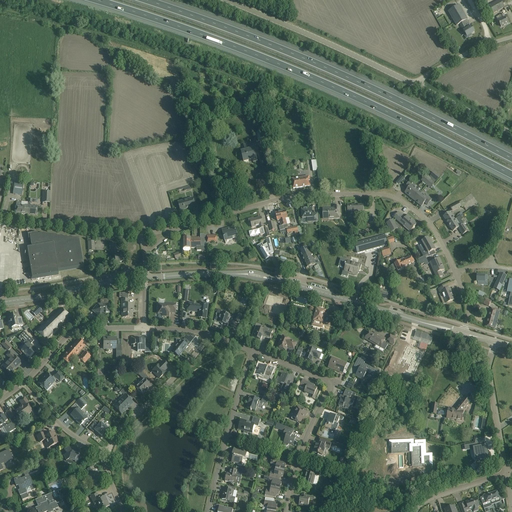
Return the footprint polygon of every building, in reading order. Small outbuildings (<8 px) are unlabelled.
[(504,8),(500,1),(489,7),(493,14),(504,8)] [(459,6),(448,12),(456,26),(460,24),(462,28),(464,31),(465,34),(464,35),(465,37),(466,39),(470,37),(469,36),(474,32),(471,27),(467,20),(459,6)] [(505,18),(503,14),(500,16),(502,20),(498,21),(501,27),(508,24),(505,18)] [(259,154),(258,150),(256,142),(243,145),(245,151),(241,152),(243,162),(244,162),(243,161),(252,159),(253,163),(258,162),(256,155),(259,154)] [(426,185),(431,178),(426,174),(421,181),(426,185)] [(292,180),(292,184),(293,189),(310,186),(309,177),(292,180)] [(436,182),(431,178),(426,185),(430,189),(436,182)] [(420,192),(422,190),(420,188),(419,188),(417,190),(414,188),(416,186),(410,181),(406,187),(407,186),(409,188),(405,193),(413,200),(420,192)] [(15,182),(13,194),(22,195),(24,183),(15,182)] [(420,192),(413,200),(421,207),(425,202),(428,204),(427,205),(432,199),(427,195),(425,197),(420,192)] [(28,205),(27,214),(37,215),(37,205),(30,205),(30,203),(32,202),(32,198),(28,198),(28,205)] [(178,202),(179,206),(181,211),(196,207),(193,198),(178,202)] [(461,208),(465,206),(462,201),(459,202),(450,207),(452,211),(461,207),(461,208)] [(16,214),(27,214),(28,205),(25,205),(25,206),(21,205),(21,202),(16,202),(16,214)] [(347,205),(348,210),(348,211),(357,211),(357,213),(363,213),(363,205),(347,205)] [(323,209),(323,214),(323,217),(328,217),(328,219),(340,218),(339,206),(334,206),(334,209),(323,209)] [(307,218),(307,222),(318,222),(318,214),(314,214),(314,215),(312,215),(312,209),(307,209),(307,208),(302,208),(302,219),(307,218)] [(284,226),(280,212),(275,213),(277,221),(279,220),(280,226),(279,226),(281,234),(286,233),(285,229),(284,226)] [(405,218),(402,215),(399,213),(394,218),(404,226),(405,225),(411,230),(417,224),(408,216),(405,218)] [(454,220),(450,213),(443,217),(448,224),(454,220)] [(454,220),(448,224),(453,231),(458,228),(462,235),(467,232),(468,231),(461,220),(463,219),(461,217),(460,216),(458,218),(454,220)] [(267,227),(264,228),(261,218),(254,219),(254,218),(248,220),(249,224),(251,224),(252,228),(258,226),(259,229),(263,228),(266,238),(269,237),(267,227)] [(386,223),(391,232),(398,228),(393,219),(386,223)] [(235,227),(222,230),(225,241),(232,239),(232,238),(237,236),(235,227)] [(30,248),(26,248),(27,255),(31,276),(31,280),(36,279),(58,276),(58,271),(84,267),(79,238),(42,234),(37,234),(35,233),(28,234),(27,235),(28,239),(29,239),(30,248)] [(184,247),(183,249),(183,251),(184,252),(189,252),(190,250),(190,248),(197,248),(197,251),(201,251),(201,250),(207,250),(207,243),(207,242),(207,236),(204,236),(204,235),(200,235),(200,238),(184,238),(184,247)] [(385,236),(355,244),(358,254),(387,245),(385,236)] [(274,253),(270,238),(266,240),(267,244),(263,246),(262,243),(257,246),(266,260),(270,257),(270,258),(270,257),(268,254),(274,253)] [(429,238),(420,243),(422,246),(424,250),(427,255),(431,252),(433,251),(435,250),(435,249),(434,250),(432,246),(433,245),(429,238)] [(114,256),(114,258),(115,263),(124,262),(122,254),(120,255),(119,247),(117,247),(116,243),(110,244),(112,256),(114,256)] [(302,258),(307,256),(306,254),(310,252),(308,248),(306,244),(302,246),(300,247),(300,246),(297,248),(299,252),(299,251),(302,258)] [(381,250),(383,256),(390,254),(388,248),(381,250)] [(307,256),(302,258),(304,262),(311,259),(311,258),(312,257),(311,256),(311,255),(313,255),(312,253),(310,253),(310,252),(306,254),(307,256)] [(311,259),(304,262),(307,268),(315,265),(313,260),(315,259),(313,256),(312,257),(311,258),(311,259)] [(400,261),(395,264),(396,267),(398,272),(404,269),(403,267),(414,262),(412,256),(407,259),(405,260),(404,258),(399,260),(400,261)] [(439,259),(435,261),(432,262),(431,262),(435,270),(433,271),(437,279),(443,276),(441,272),(444,270),(439,259)] [(360,271),(361,265),(346,261),(342,276),(347,277),(348,274),(356,276),(358,271),(359,271),(360,271)] [(501,274),(494,289),(499,291),(506,276),(501,274)] [(487,285),(488,276),(477,275),(477,282),(478,282),(477,285),(487,285)] [(378,296),(387,299),(387,298),(389,298),(392,288),(389,287),(388,291),(386,290),(384,290),(383,291),(380,290),(379,292),(378,296)] [(445,287),(441,289),(439,289),(440,293),(441,293),(446,304),(454,300),(449,289),(447,290),(445,287)] [(122,293),(119,293),(119,298),(122,298),(122,300),(122,305),(122,308),(124,308),(124,313),(124,318),(132,318),(132,310),(133,310),(133,305),(128,305),(128,300),(128,293),(122,293)] [(274,295),(271,294),(268,301),(278,306),(276,312),(284,315),(289,306),(281,303),(283,299),(277,296),(274,295)] [(105,300),(105,304),(98,304),(92,311),(98,317),(104,317),(103,314),(111,314),(110,300),(105,300)] [(157,312),(158,312),(158,314),(162,315),(162,317),(170,317),(170,311),(176,311),(176,304),(165,303),(165,305),(158,305),(157,312)] [(206,319),(208,305),(200,304),(200,305),(194,304),(194,303),(189,303),(188,311),(193,312),(193,310),(200,311),(199,318),(206,319)] [(36,331),(46,341),(69,316),(61,308),(36,331)] [(491,308),(491,310),(490,309),(485,327),(495,329),(500,312),(497,312),(498,310),(491,308)] [(311,314),(310,318),(315,319),(314,326),(321,328),(322,325),(329,326),(330,323),(331,318),(324,317),(325,312),(322,311),(322,312),(320,311),(312,309),(311,314)] [(214,321),(218,322),(228,326),(230,320),(239,323),(241,316),(236,314),(235,317),(221,312),(220,316),(217,315),(214,321)] [(12,330),(19,329),(18,327),(23,326),(21,318),(18,319),(16,320),(16,315),(8,317),(9,322),(10,322),(12,330)] [(256,326),(254,332),(252,337),(260,340),(263,334),(265,335),(264,336),(270,338),(273,331),(265,328),(264,330),(256,326)] [(29,337),(24,332),(18,338),(21,340),(22,339),(25,342),(24,343),(26,346),(21,351),(29,359),(31,357),(33,355),(35,352),(36,351),(35,351),(35,349),(36,349),(31,344),(34,341),(29,337)] [(388,344),(384,342),(385,339),(378,335),(376,337),(369,332),(365,339),(385,350),(388,344)] [(413,333),(410,339),(427,346),(429,340),(413,333)] [(393,346),(398,338),(391,334),(387,340),(390,342),(389,343),(393,346)] [(280,341),(279,343),(277,347),(286,351),(287,347),(294,350),(297,342),(291,340),(283,336),(281,341),(280,341)] [(115,338),(103,338),(103,349),(116,349),(116,361),(122,361),(121,346),(116,346),(115,338)] [(131,342),(131,345),(133,345),(133,347),(137,347),(137,350),(137,352),(141,352),(145,352),(145,353),(152,353),(152,349),(152,344),(152,346),(145,346),(145,338),(137,338),(137,339),(133,339),(133,341),(131,342)] [(62,359),(65,362),(68,364),(73,359),(78,363),(81,361),(85,364),(91,357),(85,352),(78,359),(75,357),(86,344),(79,339),(62,359)] [(186,350),(188,347),(187,346),(190,343),(187,340),(182,340),(181,341),(180,340),(178,343),(179,344),(175,349),(172,348),(172,354),(176,354),(179,357),(182,353),(181,353),(185,349),(186,350)] [(4,341),(1,344),(8,351),(12,348),(4,341)] [(422,352),(407,345),(403,353),(399,362),(405,364),(406,362),(410,363),(405,372),(413,376),(417,367),(415,366),(418,360),(419,360),(423,352),(422,352)] [(309,348),(307,354),(305,358),(312,361),(314,355),(316,356),(315,358),(319,359),(321,353),(316,351),(309,348)] [(18,366),(21,363),(10,353),(7,356),(10,360),(3,367),(2,366),(1,367),(5,372),(6,371),(9,373),(17,365),(18,366)] [(330,362),(330,363),(328,368),(336,371),(337,370),(339,371),(339,372),(343,374),(347,363),(333,357),(331,363),(330,362)] [(359,357),(355,364),(360,367),(358,371),(355,376),(363,380),(365,375),(367,371),(373,375),(374,375),(373,378),(375,379),(380,371),(375,369),(374,370),(364,364),(365,361),(359,357)] [(159,379),(166,372),(164,371),(169,367),(163,361),(159,365),(152,371),(159,379)] [(263,379),(265,380),(270,382),(275,369),(268,366),(267,368),(260,365),(256,375),(264,378),(263,379)] [(55,382),(57,380),(60,383),(64,378),(58,372),(53,376),(54,377),(53,379),(47,374),(38,383),(46,391),(47,392),(53,386),(52,385),(55,382)] [(135,388),(139,391),(142,395),(143,395),(142,394),(147,388),(148,390),(151,387),(148,383),(151,380),(142,372),(139,374),(144,379),(135,388)] [(285,390),(289,391),(295,377),(291,375),(290,377),(288,377),(288,376),(282,373),(280,378),(277,377),(276,381),(278,382),(284,384),(281,389),(285,391),(285,390)] [(302,382),(300,386),(306,389),(304,392),(311,395),(310,398),(314,399),(318,391),(316,390),(317,388),(302,382)] [(339,407),(343,408),(343,409),(351,412),(353,408),(359,410),(363,400),(355,397),(356,394),(346,390),(343,396),(341,395),(341,396),(340,398),(341,398),(338,406),(339,406),(339,407)] [(113,406),(118,411),(121,414),(130,406),(129,405),(132,402),(133,403),(125,395),(113,406)] [(263,397),(261,402),(258,401),(258,400),(251,397),(250,398),(249,398),(247,403),(248,404),(247,408),(250,409),(251,410),(252,410),(255,411),(257,407),(261,408),(263,403),(267,404),(268,399),(263,398),(263,397)] [(465,397),(462,401),(454,411),(448,410),(447,419),(461,421),(463,412),(462,412),(470,401),(465,397)] [(10,409),(6,412),(11,419),(18,414),(21,418),(28,414),(29,415),(32,412),(26,405),(28,403),(25,398),(20,402),(22,405),(21,406),(22,407),(13,413),(10,409)] [(86,405),(81,399),(76,404),(79,407),(71,415),(80,425),(81,424),(83,423),(82,423),(87,419),(80,411),(86,405)] [(297,419),(296,421),(300,424),(304,416),(305,417),(307,412),(302,410),(302,408),(298,406),(293,417),(297,419)] [(0,420),(0,429),(3,428),(7,434),(16,429),(12,423),(7,426),(4,422),(7,420),(3,413),(3,414),(0,415),(2,419),(0,420)] [(338,423),(339,419),(342,420),(343,417),(337,415),(337,417),(335,416),(334,418),(330,417),(329,420),(328,420),(327,423),(326,423),(324,427),(331,430),(332,429),(336,431),(339,424),(338,423)] [(239,430),(244,431),(244,433),(248,435),(248,432),(252,433),(252,432),(253,433),(255,426),(258,427),(260,419),(253,417),(252,423),(242,420),(239,430)] [(101,423),(99,426),(95,422),(89,429),(93,432),(94,431),(101,437),(103,434),(104,435),(106,432),(105,431),(108,428),(101,423)] [(284,433),(283,436),(286,437),(284,441),(283,443),(284,445),(285,446),(286,446),(288,446),(289,445),(289,444),(293,445),(295,440),(293,439),(294,437),(292,435),(293,432),(291,432),(293,429),(285,426),(283,431),(284,433)] [(44,433),(39,435),(37,436),(40,442),(44,440),(48,448),(59,443),(54,433),(45,437),(44,433)] [(313,453),(317,455),(323,456),(325,449),(329,451),(331,444),(324,441),(322,446),(321,445),(316,443),(313,453)] [(393,442),(393,448),(405,449),(404,452),(412,453),(411,466),(429,467),(429,460),(423,460),(424,445),(417,444),(417,449),(412,448),(412,443),(403,442),(403,443),(400,443),(400,442),(397,442),(397,443),(393,442)] [(475,444),(471,445),(472,450),(474,450),(475,456),(478,460),(476,461),(477,462),(474,464),(478,468),(478,469),(484,464),(489,460),(488,451),(487,452),(485,452),(484,448),(483,448),(483,446),(475,444)] [(70,447),(65,449),(64,450),(65,453),(63,454),(66,461),(67,461),(75,464),(75,465),(81,462),(80,459),(83,458),(85,454),(81,453),(76,455),(73,454),(70,447)] [(231,462),(236,464),(241,465),(243,460),(245,460),(247,452),(234,448),(232,454),(233,455),(231,462)] [(0,470),(3,470),(0,464),(3,463),(4,465),(13,460),(12,458),(14,458),(11,453),(10,454),(8,450),(0,453),(0,470)] [(276,466),(275,469),(284,472),(286,465),(283,465),(283,461),(272,459),(270,464),(276,466)] [(29,475),(41,470),(39,466),(27,471),(23,472),(25,476),(29,475)] [(93,467),(88,470),(84,471),(86,474),(84,475),(87,480),(91,478),(93,481),(89,483),(92,490),(99,487),(97,482),(99,481),(97,476),(98,475),(96,470),(94,471),(93,467)] [(236,468),(236,471),(231,469),(230,473),(230,474),(227,474),(225,481),(235,484),(237,476),(236,476),(241,477),(242,472),(246,473),(247,470),(236,468)] [(269,477),(279,480),(280,477),(283,477),(284,472),(275,469),(274,474),(270,473),(270,474),(268,474),(267,476),(269,477)] [(303,483),(308,484),(313,486),(316,476),(319,477),(320,473),(313,471),(312,474),(306,473),(307,473),(305,479),(304,479),(303,483)] [(35,489),(29,476),(21,479),(20,477),(14,479),(15,482),(16,486),(18,485),(20,490),(18,491),(22,500),(29,497),(27,492),(35,489)] [(272,483),(271,487),(280,490),(281,483),(278,483),(279,480),(269,477),(268,483),(272,483)] [(233,497),(234,490),(235,491),(236,487),(232,486),(232,489),(223,488),(222,493),(223,493),(221,500),(230,502),(229,503),(234,504),(235,497),(233,497)] [(280,490),(271,487),(270,492),(266,491),(265,495),(275,498),(275,495),(279,495),(280,490)] [(56,492),(45,496),(40,498),(42,503),(40,504),(41,508),(37,510),(37,511),(46,511),(48,511),(47,511),(49,511),(52,511),(52,510),(58,507),(56,503),(62,501),(61,500),(60,500),(59,497),(58,497),(56,492)] [(485,502),(482,503),(485,511),(487,511),(486,509),(492,507),(490,502),(491,502),(500,499),(497,492),(487,495),(484,496),(483,497),(485,502)] [(94,504),(97,503),(100,510),(110,506),(105,496),(99,499),(96,493),(90,496),(94,504)] [(299,505),(304,506),(308,507),(309,500),(314,501),(315,498),(306,496),(305,499),(300,498),(299,505)] [(263,506),(262,510),(276,511),(277,506),(274,506),(275,503),(274,502),(274,499),(265,498),(265,501),(264,506),(263,506)] [(461,511),(466,511),(468,510),(473,509),(474,511),(478,510),(477,507),(479,506),(476,498),(465,502),(467,507),(461,509),(461,511)]
